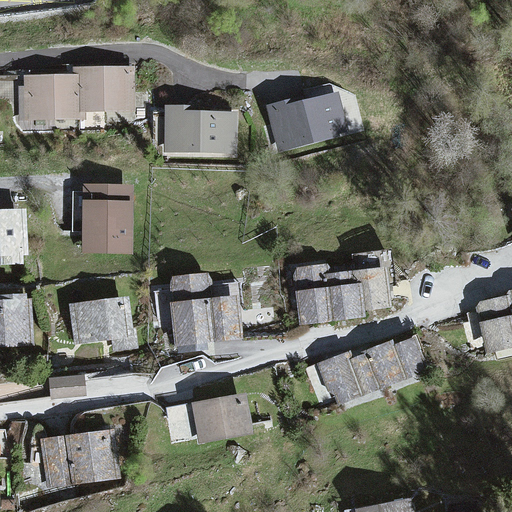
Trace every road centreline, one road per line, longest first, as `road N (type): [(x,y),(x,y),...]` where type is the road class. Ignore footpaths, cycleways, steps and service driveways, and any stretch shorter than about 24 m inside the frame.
road 1 (residential): [(0,412),(300,355),(511,283)]
road 2 (residential): [(0,63),(147,57),(183,76),(280,86)]
